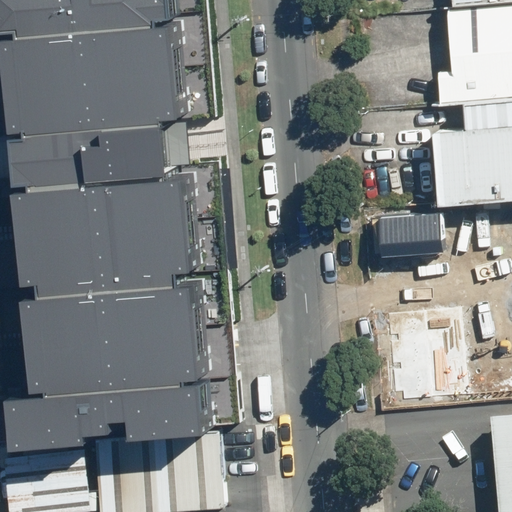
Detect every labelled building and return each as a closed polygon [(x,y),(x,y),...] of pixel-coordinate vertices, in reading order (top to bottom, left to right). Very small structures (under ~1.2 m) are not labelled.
[(48,421),(233,408),(204,0),(30,0),(42,165),(49,165),(56,267),(58,266),(66,369),(44,371),(48,421)] [(443,75),(446,103),(470,101),(511,97),(511,0),(497,0),(460,3),(451,4),(457,74),(443,75)] [(473,126),(441,129),(447,202),(511,195),(511,97),(470,101),(473,126)] [(511,220),(468,224),(473,282),(511,279),(511,220)] [(511,312),(473,315),(480,395),(511,392),(511,312)] [(511,511),(511,421),(498,423),(508,511),(511,511)] [(197,511),(192,436),(68,445),(73,511),(197,511)]
